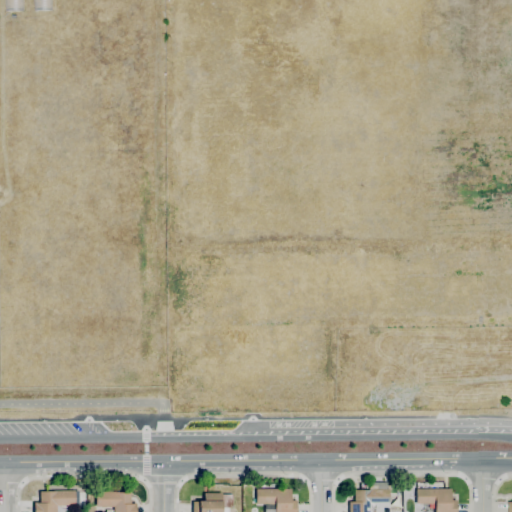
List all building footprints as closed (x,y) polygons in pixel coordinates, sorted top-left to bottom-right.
[(382,511),(348,511),(348,501),(353,501),(353,490),(367,490),(367,489),(368,489),(368,482),(386,482),(386,489),(389,489),(389,507),(382,507),(382,511)] [(264,511),(264,503),(255,504),(255,502),(252,502),(252,490),(255,490),(255,489),(259,489),(259,483),(273,483),(273,489),(290,488),(290,500),(296,500),(296,511),(264,511)] [(113,511),(113,506),(95,506),(95,491),(102,491),(102,487),(111,487),(111,491),(116,491),(116,492),(130,492),(130,504),(135,504),(135,511),(113,511)] [(456,511),(429,511),(429,504),(415,504),(415,489),(450,488),(450,500),(456,500),(456,511)] [(34,511),(34,503),(39,503),(39,491),(53,491),(53,490),(74,490),(74,506),(56,506),(56,511),(34,511)] [(192,511),(192,502),(198,502),(198,501),(203,501),(202,493),(221,493),(221,494),(232,494),(232,502),(230,502),(230,507),(228,507),(228,511),(192,511)]
